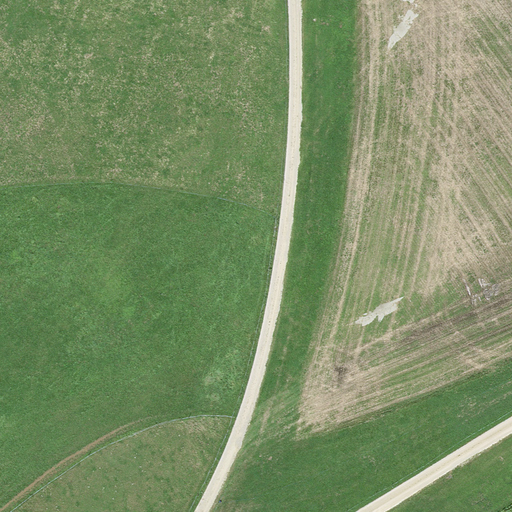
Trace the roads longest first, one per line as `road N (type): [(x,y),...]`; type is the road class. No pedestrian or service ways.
road 1 (track): [(191,511),(254,372),(283,210),(291,0)]
road 2 (track): [(511,428),(368,511)]
